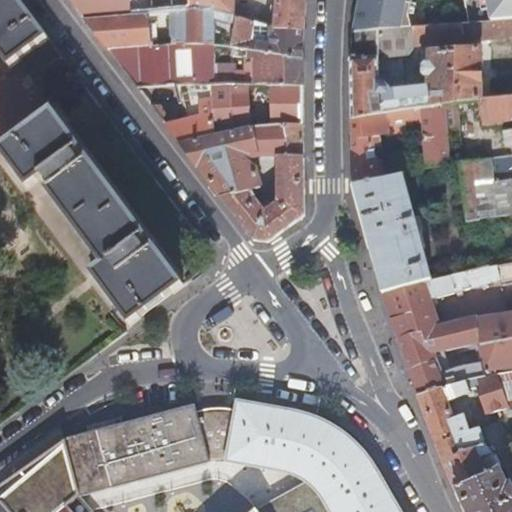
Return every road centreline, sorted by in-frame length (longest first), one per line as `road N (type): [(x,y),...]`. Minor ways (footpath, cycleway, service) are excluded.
road 1 (residential): [(250,272),(41,0)]
road 2 (residential): [(334,0),(332,187),(315,228)]
road 3 (residential): [(0,449),(81,387),(193,368)]
road 4 (residential): [(389,420),(315,228)]
road 5 (residential): [(193,368),(330,376)]
road 6 (residential): [(250,272),(190,309),(179,326),(193,368)]
road 7 (residential): [(330,376),(250,272)]
